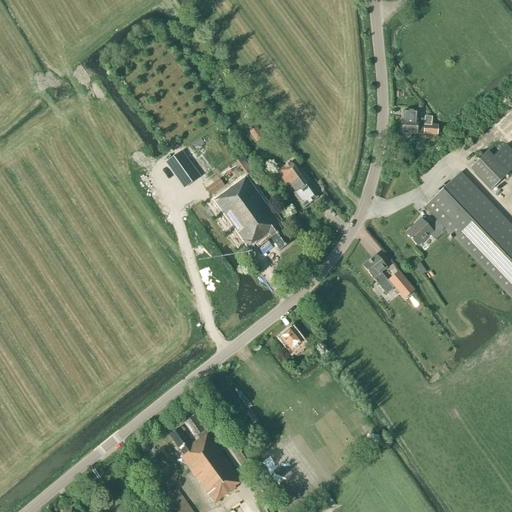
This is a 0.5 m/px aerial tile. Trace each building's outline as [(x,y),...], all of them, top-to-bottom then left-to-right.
[(422,135),(423,120),(417,119),(418,112),(404,111),(403,121),(402,134),(417,135),(422,135)] [(438,136),(438,126),(431,125),(432,118),(424,118),(423,135),(438,136)] [(256,143),(263,138),(257,128),(249,132),(256,143)] [(199,176),(181,152),(166,163),(183,187),(199,176)] [(491,190),(509,174),(488,152),(470,169),(491,190)] [(307,185),(291,162),(277,172),(303,209),(317,198),(308,184),(307,185)] [(210,195),(222,187),(224,185),(216,174),(202,184),(210,195)] [(511,299),(511,226),(462,174),(426,208),(438,220),(429,228),(421,220),(406,234),(418,247),(430,235),(435,241),(447,230),(511,299)] [(508,211),(511,206),(511,178),(510,175),(491,192),(508,211)] [(291,243),(278,225),(279,224),(246,177),(213,201),(247,248),(255,242),(256,243),(268,235),(280,251),(291,243)] [(382,276),(380,273),(387,268),(376,255),(362,266),(373,279),(375,282),(385,295),(392,289),(387,282),(392,279),(387,272),(382,276)] [(421,263),(416,267),(422,276),(427,272),(421,263)] [(373,295),(377,292),(372,286),(368,289),(373,295)] [(405,312),(398,303),(394,298),(384,305),(388,310),(390,309),(397,318),(405,312)] [(296,356),(306,348),(302,343),(291,330),(281,338),(292,352),(292,351),(296,356)] [(242,482),(195,417),(185,424),(194,437),(196,436),(199,440),(191,446),(179,429),(169,436),(184,456),(181,458),(214,504),(236,489),(235,487),(242,482)] [(246,467),(251,463),(242,450),(237,454),(246,467)] [(193,511),(186,502),(177,490),(159,503),(164,509),(161,511),(193,511)]
